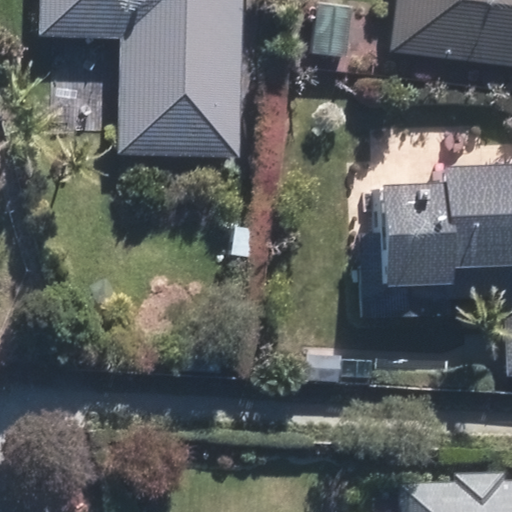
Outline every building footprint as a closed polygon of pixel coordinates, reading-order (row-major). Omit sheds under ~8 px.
[(41,0),(40,38),(123,41),(120,150),(237,154),(245,0),(41,0)] [(511,0),(402,0),(398,56),(511,65),(511,0)] [(357,7),(318,6),(317,56),(356,57),(357,7)] [(511,172),(444,172),(444,180),(389,180),(388,285),(459,286),(459,268),(508,268),(508,379),(511,379),(511,172)] [(511,511),(511,475),(400,476),(400,511),(511,511)]
